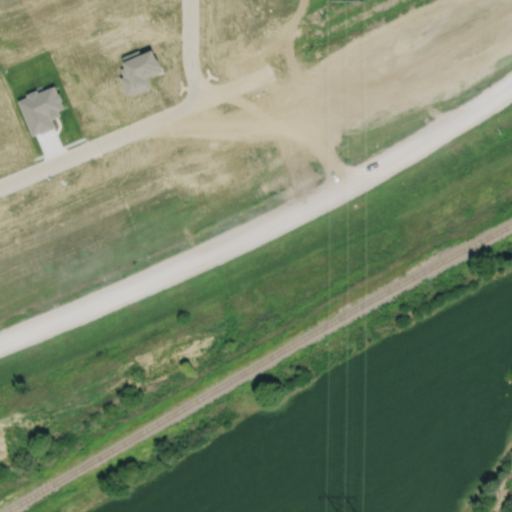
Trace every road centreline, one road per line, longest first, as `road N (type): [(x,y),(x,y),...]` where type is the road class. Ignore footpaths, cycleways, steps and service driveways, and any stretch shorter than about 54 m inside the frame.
road 1 (tertiary): [(511,82),(228,245),(0,339)]
road 2 (residential): [(0,186),(272,71)]
